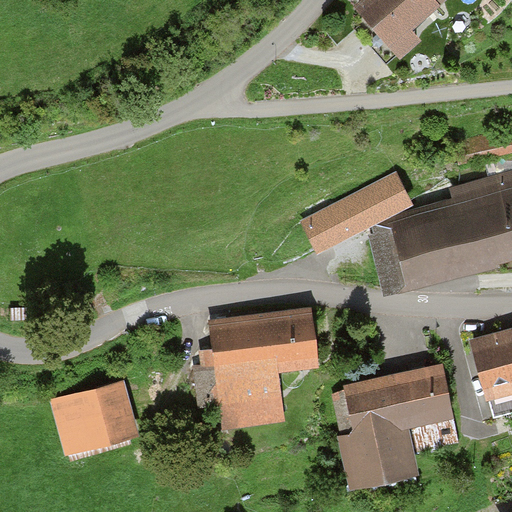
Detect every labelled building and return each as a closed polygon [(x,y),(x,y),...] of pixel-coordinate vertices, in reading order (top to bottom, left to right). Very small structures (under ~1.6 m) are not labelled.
[(365,0),(355,9),(399,62),(424,40),(413,27),(444,0),(365,0)] [(455,207),(393,223),(411,290),(511,263),(511,175),(451,192),(455,207)] [(322,258),(393,223),(416,212),(402,182),(307,227),(322,258)] [(315,308),(209,323),(224,431),(287,422),(281,380),(325,374),(315,308)] [(511,395),(511,332),(471,343),(487,402),(511,395)] [(446,366),(343,389),(353,433),(340,436),(352,491),(417,477),(406,430),(457,419),(446,366)] [(124,383),(51,404),(66,456),(139,435),(124,383)]
